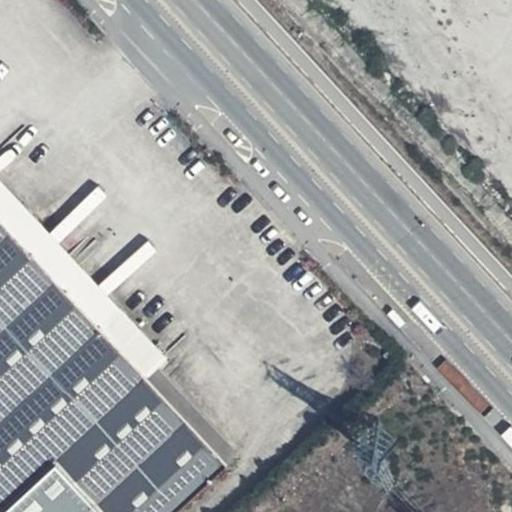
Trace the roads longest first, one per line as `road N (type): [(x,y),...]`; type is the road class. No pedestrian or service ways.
road 1 (tertiary): [(133,0),(511,406)]
road 2 (primary): [(511,337),(198,0)]
